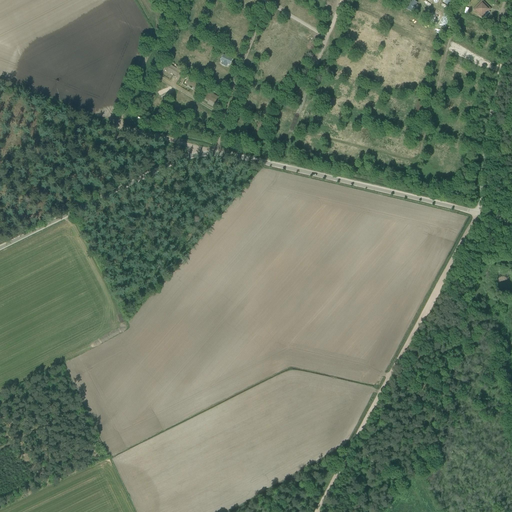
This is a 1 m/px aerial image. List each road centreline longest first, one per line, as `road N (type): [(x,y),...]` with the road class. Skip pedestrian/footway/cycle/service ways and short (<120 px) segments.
road 1 (track): [(317,511),(476,210)]
road 2 (unclassified): [(476,210),(210,152)]
road 3 (unclassified): [(0,249),(210,152)]
road 4 (unclassified): [(476,210),(511,26)]
road 5 (unclassified): [(416,162),(459,0)]
road 6 (unclassified): [(210,152),(269,1)]
road 7 (track): [(0,84),(120,132)]
